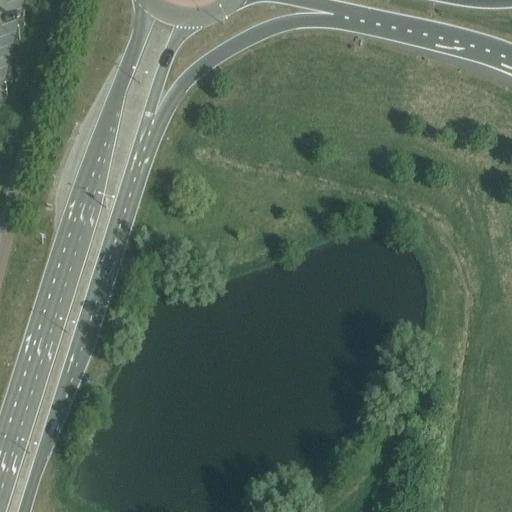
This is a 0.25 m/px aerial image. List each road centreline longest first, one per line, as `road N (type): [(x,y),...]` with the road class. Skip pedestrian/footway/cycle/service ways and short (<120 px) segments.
road 1 (secondary): [(151,4),(0,466)]
road 2 (secondary): [(23,511),(136,157)]
road 3 (motorway): [(136,157),(188,77),(257,32),(335,8)]
road 4 (motorway): [(335,8),(511,54)]
road 5 (secondary): [(136,157),(186,19)]
